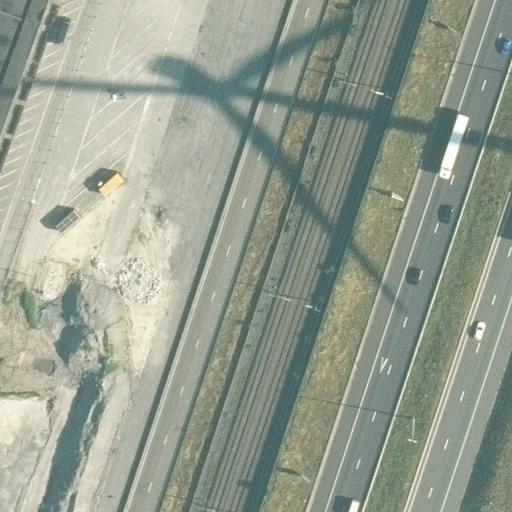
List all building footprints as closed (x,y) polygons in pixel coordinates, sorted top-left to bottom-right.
[(0,0),(0,23),(31,34),(40,7),(20,0),(0,0)] [(0,54),(21,62),(31,34),(0,23),(0,54)] [(0,85),(11,89),(21,62),(0,54),(0,85)] [(0,116),(1,117),(11,89),(0,85),(0,116)] [(0,419),(0,511),(8,511),(38,429),(1,416),(0,419)]
